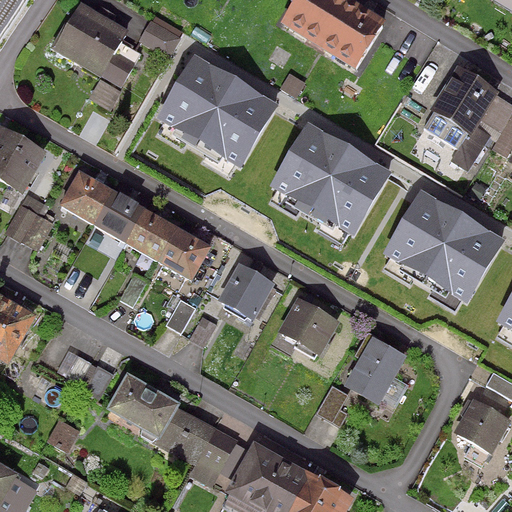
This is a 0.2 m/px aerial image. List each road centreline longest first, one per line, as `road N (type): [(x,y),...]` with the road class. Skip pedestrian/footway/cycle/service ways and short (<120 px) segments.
road 1 (residential): [(0,98),(443,354),(451,394),(398,500)]
road 2 (residential): [(0,269),(398,500)]
road 3 (residential): [(511,75),(390,0)]
